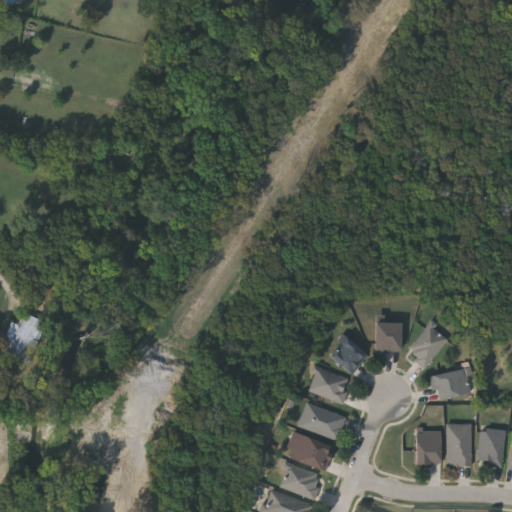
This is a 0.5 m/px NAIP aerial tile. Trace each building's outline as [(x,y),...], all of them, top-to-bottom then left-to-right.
[(0,343),(9,321),(16,324),(21,312),(42,321),(26,363),(0,352),(0,343)] [(398,321),(398,350),(372,350),(372,321),(398,321)] [(421,367),(403,349),(430,322),(448,339),(421,367)] [(326,355),(341,334),(365,352),(351,372),(326,355)] [(468,366),(472,391),(434,398),(429,373),(468,366)] [(342,401),(307,391),(314,367),(349,377),(342,401)] [(336,438),(296,425),(303,401),(344,414),(336,438)] [(445,464),(445,423),(470,423),(470,464),(445,464)] [(503,429),(501,463),(476,462),(478,427),(503,429)] [(283,454),(292,430),(332,446),(323,470),(283,454)] [(413,462),(413,430),(439,430),(439,462),(413,462)] [(313,498),(276,485),(284,462),(321,474),(313,498)] [(306,511),(263,511),(261,511),(269,489),(310,503),(306,511)]
